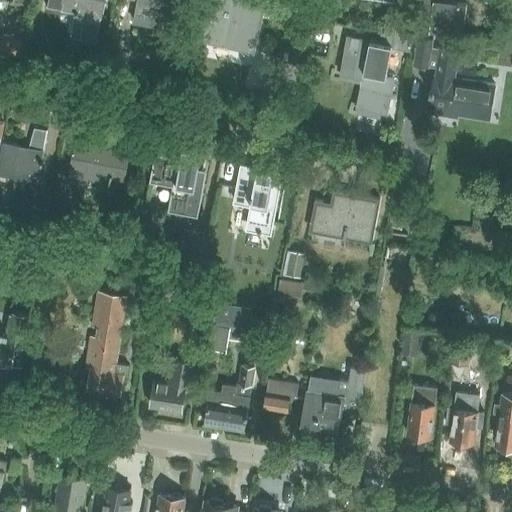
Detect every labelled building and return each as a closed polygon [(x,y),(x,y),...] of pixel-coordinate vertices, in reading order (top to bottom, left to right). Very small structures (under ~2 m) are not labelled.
[(48,0),(48,5),(61,8),(61,9),(86,13),(81,39),(95,41),(102,0),(48,0)] [(130,0),(138,1),(135,22),(173,28),(178,0),(130,0)] [(197,0),(190,33),(203,36),(202,39),(253,51),(264,0),(197,0)] [(442,0),(418,0),(415,28),(462,35),(466,4),(443,1),(442,0)] [(16,19),(12,37),(0,34),(0,52),(21,57),(28,21),(16,19)] [(382,31),(380,42),(347,37),(340,73),(362,77),(356,106),(387,113),(394,79),(386,77),(392,49),(410,53),(413,38),(382,31)] [(485,82),(455,77),(459,47),(439,44),(439,47),(432,46),(433,39),(418,36),(414,63),(436,67),(435,74),(428,112),(457,117),(458,114),(479,117),(485,82)] [(79,51),(81,40),(71,37),(68,49),(79,51)] [(0,152),(0,174),(15,178),(14,208),(11,226),(43,232),(48,211),(48,209),(33,207),(44,150),(48,130),(35,128),(29,147),(2,142),(0,152)] [(75,141),(67,181),(89,185),(90,181),(111,185),(113,178),(124,180),(130,151),(75,141)] [(181,156),(154,152),(149,181),(172,185),(168,210),(198,215),(206,169),(199,168),(202,150),(182,147),(181,156)] [(283,171),(240,164),(233,202),(250,205),(246,229),(272,233),(283,171)] [(344,232),(343,237),(366,241),(366,242),(372,243),(377,215),(380,198),(351,193),(350,197),(343,195),(344,192),(333,190),(330,202),(315,199),(310,225),(344,232)] [(48,211),(43,232),(57,235),(60,221),(62,213),(48,211)] [(184,233),(179,257),(198,261),(203,237),(184,233)] [(283,274),(300,277),(304,252),(287,249),(283,274)] [(279,293),(303,296),(305,280),(281,277),(279,293)] [(85,368),(90,369),(87,388),(121,394),(124,375),(127,375),(129,365),(117,363),(128,295),(98,291),(85,368)] [(252,307),(217,301),(213,322),(230,325),(242,327),(249,328),(252,307)] [(134,315),(144,317),(146,306),(136,304),(134,315)] [(8,334),(0,332),(0,364),(11,366),(12,365),(21,366),(29,314),(12,312),(8,334)] [(208,319),(198,318),(197,332),(207,333),(208,319)] [(229,328),(225,327),(212,325),(209,349),(226,353),(228,342),(229,337),(241,339),(242,327),(230,325),(229,328)] [(26,364),(44,368),(51,329),(33,326),(26,364)] [(416,357),(419,329),(405,327),(402,355),(416,357)] [(450,362),(468,364),(471,340),(453,337),(450,362)] [(168,379),(155,377),(151,406),(181,411),(185,385),(202,388),(208,351),(196,349),(194,361),(173,356),(168,379)] [(242,365),(239,382),(252,385),(255,366),(242,365)] [(348,379),(341,378),(338,394),(308,389),(302,428),(337,433),(341,411),(359,414),(367,369),(350,366),(348,379)] [(267,392),(266,392),(263,407),(287,411),(290,397),(297,398),(299,383),(269,379),(267,392)] [(249,409),(251,396),(252,385),(239,382),(236,382),(236,384),(222,382),(221,391),(209,389),(207,402),(204,421),(245,428),(248,409),(249,409)] [(438,387),(435,387),(414,384),(411,401),(407,433),(410,434),(412,437),(418,438),(420,435),(431,437),(435,404),(438,387)] [(454,407),(448,407),(446,423),(452,423),(450,440),(461,441),(462,445),(469,446),(471,443),(474,443),(476,426),(483,427),(484,411),(478,410),(481,393),(456,390),(456,391),(454,407)] [(499,413),(495,445),(511,446),(511,393),(502,392),(501,402),(495,402),(494,412),(499,413)] [(55,508),(78,511),(81,511),(87,479),(60,474),(55,508)] [(130,511),(132,502),(129,501),(131,488),(120,486),(120,485),(118,483),(113,482),(110,483),(110,485),(107,484),(102,511),(130,511)] [(160,493),(156,511),(182,511),(185,497),(182,497),(181,494),(172,493),(170,495),(160,493)] [(206,501),(204,511),(235,511),(236,505),(223,503),(223,500),(210,497),(210,501),(206,501)]
